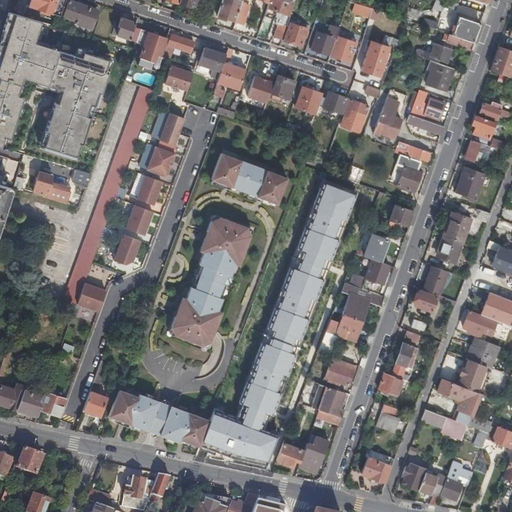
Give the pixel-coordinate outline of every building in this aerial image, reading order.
[(61,16),(65,0),(30,0),(29,5),(61,16)] [(77,20),(82,4),(71,0),(68,0),(63,16),(77,20)] [(221,0),(217,14),(235,21),(240,7),(242,1),(238,0),(221,0)] [(268,0),(268,1),(264,15),(274,18),(277,10),(288,14),(293,1),(290,0),(268,0)] [(455,11),(457,3),(447,0),(444,0),(442,6),(455,11)] [(376,19),(378,10),(353,3),(350,12),(376,19)] [(98,9),(82,4),(77,20),(76,23),(92,28),(98,9)] [(240,7),(235,21),(243,24),(248,10),(240,7)] [(405,14),(417,18),(420,11),(408,7),(405,14)] [(9,12),(3,31),(8,33),(15,13),(9,12)] [(8,33),(3,31),(0,40),(3,41),(0,49),(0,147),(1,148),(4,137),(10,139),(23,97),(17,95),(23,78),(61,90),(59,96),(62,97),(60,103),(54,101),(44,132),(47,133),(42,148),(75,159),(80,144),(81,144),(94,106),(97,106),(109,67),(106,66),(108,60),(84,52),(85,49),(77,47),(75,54),(35,41),(42,21),(15,13),(8,33)] [(473,41),(479,23),(458,16),(452,35),(473,41)] [(130,40),(136,22),(120,17),(117,26),(115,25),(112,33),(130,40)] [(423,25),(435,29),(437,22),(425,19),(423,25)] [(361,34),(364,23),(357,21),(354,33),(361,34)] [(274,36),(282,39),(286,25),(279,23),(274,36)] [(284,39),(301,45),(307,28),(290,23),(284,39)] [(336,35),(339,27),(330,24),(326,34),(317,31),(311,49),(328,54),(334,37),(335,37),(336,35)] [(162,56),(167,38),(141,29),(136,43),(144,45),(140,57),(154,62),(157,55),(162,56)] [(470,49),(473,41),(452,35),(446,33),(443,40),(455,44),(455,45),(470,49)] [(162,56),(167,57),(167,55),(171,45),(191,52),(194,41),(171,34),(170,39),(167,38),(162,56)] [(356,42),(336,35),(335,37),(330,55),(350,62),(356,42)] [(199,50),(203,39),(198,37),(194,49),(199,50)] [(361,70),(380,76),(389,47),(370,41),(361,70)] [(429,60),(437,62),(438,60),(447,63),(452,48),(443,45),(434,42),(431,52),(424,50),(421,57),(429,60)] [(490,69),(500,73),(509,76),(511,69),(511,50),(499,46),(490,69)] [(229,60),(233,49),(228,47),(226,55),(224,59),(229,60)] [(223,63),(224,59),(226,55),(205,48),(199,64),(207,67),(217,70),(215,76),(214,80),(217,81),(223,63)] [(154,62),(140,57),(138,65),(152,69),(154,62)] [(451,75),(454,68),(437,62),(429,60),(427,67),(434,70),(429,84),(443,89),(448,75),(451,75)] [(246,70),(223,63),(217,81),(217,82),(239,89),(246,70)] [(187,90),(193,72),(171,65),(165,83),(187,90)] [(217,70),(207,67),(206,73),(215,76),(217,70)] [(507,85),(510,77),(509,76),(500,73),(497,81),(507,85)] [(266,102),(275,76),(267,74),(265,79),(254,76),(247,96),(266,102)] [(270,98),(280,101),(282,97),(288,99),(295,81),(278,75),(271,93),(272,93),(270,98)] [(425,92),(428,93),(430,89),(424,87),(424,86),(420,84),(418,89),(425,92)] [(149,104),(154,90),(141,85),(115,156),(84,241),(61,303),(75,307),(77,302),(85,279),(92,261),(104,227),(115,197),(126,168),(137,138),(149,104)] [(379,89),(368,85),(365,93),(377,96),(379,89)] [(314,113),(321,93),(302,86),(295,107),(314,113)] [(215,87),(212,94),(223,98),(225,90),(215,87)] [(440,135),(443,126),(421,119),(423,113),(438,119),(444,104),(429,98),(427,103),(421,102),(425,92),(418,89),(410,111),(405,122),(422,128),(426,130),(440,135)] [(342,112),(347,97),(329,91),(326,97),(321,96),(319,104),(342,112)] [(344,116),(362,122),(369,105),(348,98),(345,106),(347,107),(344,116)] [(392,116),(398,102),(386,98),(373,131),(393,138),(400,119),(392,116)] [(509,122),(511,113),(511,111),(501,108),(502,105),(491,101),(490,105),(483,103),(479,113),(496,119),(497,119),(509,122)] [(232,117),(234,112),(221,107),(219,113),(220,113),(232,117)] [(178,133),(184,117),(169,112),(159,139),(174,144),(178,133)] [(494,121),(475,114),(471,124),(475,125),(473,133),(488,138),(494,121)] [(282,134),(284,130),(271,125),(270,130),(282,134)] [(480,143),(471,139),(464,158),(473,161),(475,158),(480,143)] [(427,160),(430,152),(406,143),(404,146),(406,147),(406,150),(411,151),(410,154),(427,160)] [(480,143),(475,158),(480,160),(483,151),(493,154),(495,148),(480,143)] [(171,161),(174,152),(155,145),(147,169),(166,175),(169,166),(167,165),(169,160),(171,161)] [(261,198),(274,203),(275,204),(285,177),(235,159),(219,152),(210,178),(211,179),(223,184),(224,181),(230,184),(229,186),(238,189),(247,193),(255,196),(256,193),(262,195),(261,198)] [(416,169),(419,160),(398,153),(389,181),(414,189),(420,171),(416,169)] [(359,183),(363,169),(349,165),(346,179),(359,183)] [(485,173),(464,166),(455,192),(476,199),(481,183),(485,173)] [(90,172),(77,169),(72,182),(85,186),(90,172)] [(53,176),(39,172),(33,192),(43,195),(43,197),(67,204),(71,189),(51,183),(53,176)] [(485,173),(481,183),(486,185),(490,175),(485,173)] [(153,204),(161,180),(145,174),(136,198),(153,204)] [(16,176),(12,187),(20,190),(24,178),(16,176)] [(355,187),(324,176),(244,394),(226,387),(212,427),(277,451),(293,408),(276,402),(355,187)] [(223,184),(211,179),(210,182),(225,188),(237,192),(238,189),(229,186),(230,184),(224,181),(223,184)] [(0,224),(12,188),(0,184),(0,224)] [(273,206),(274,203),(261,198),(262,195),(256,193),(255,196),(247,193),(246,196),(257,200),(267,204),(273,206)] [(149,219),(152,210),(134,204),(125,227),(144,234),(147,225),(145,225),(147,219),(149,219)] [(395,204),(390,220),(397,223),(407,226),(413,211),(395,204)] [(490,213),(479,209),(477,214),(488,218),(489,215),(490,213)] [(452,211),(443,236),(462,243),(471,218),(452,211)] [(246,246),(249,236),(245,227),(219,217),(211,220),(207,231),(209,232),(203,250),(204,251),(199,264),(201,264),(203,265),(195,287),(192,286),(191,285),(186,297),(185,297),(177,315),(175,314),(171,324),(171,325),(175,334),(201,344),(210,340),(211,340),(213,333),(215,329),(211,328),(218,309),(217,309),(222,297),(221,296),(217,295),(226,274),(229,275),(230,275),(235,263),(236,263),(243,245),(246,246)] [(397,223),(390,220),(387,226),(395,229),(397,223)] [(209,232),(207,231),(205,235),(200,249),(203,250),(209,232)] [(133,260),(140,239),(123,233),(114,259),(125,263),(133,260)] [(371,259),(379,261),(386,239),(371,234),(363,256),(371,259)] [(462,243),(443,236),(440,245),(442,246),(438,257),(454,262),(462,243)] [(500,244),(490,240),(488,245),(498,249),(499,248),(500,244)] [(245,249),(246,246),(243,245),(236,263),(239,264),(245,249)] [(495,256),(511,262),(511,252),(499,248),(498,249),(495,256)] [(511,262),(495,256),(494,255),(492,258),(494,259),(492,265),(511,272),(511,271),(511,262)] [(378,294),(389,265),(379,261),(371,259),(364,277),(351,273),(347,283),(378,294)] [(203,265),(201,264),(192,286),(195,287),(203,265)] [(427,281),(424,290),(439,295),(442,285),(446,274),(447,271),(432,266),(427,281)] [(497,276),(490,273),(486,283),(493,285),(497,276)] [(217,295),(221,296),(229,275),(226,274),(217,295)] [(77,302),(98,310),(105,289),(92,284),(93,282),(85,279),(77,302)] [(341,290),(344,282),(337,279),(334,290),(340,292),(341,290)] [(380,306),(384,296),(378,294),(347,283),(344,282),(341,290),(349,293),(344,306),(341,313),(362,321),(368,302),(380,306)] [(437,296),(420,290),(414,305),(432,311),(437,296)] [(483,306),(480,313),(501,321),(509,300),(491,292),(485,306),(483,306)] [(177,315),(185,297),(182,296),(180,301),(175,314),(177,315)] [(333,311),(341,313),(344,306),(336,303),(333,311)] [(211,328),(215,329),(221,311),(218,309),(211,328)] [(489,318),(469,310),(463,326),(471,329),(470,332),(480,336),(486,320),(488,321),(489,318)] [(354,342),(362,321),(341,313),(337,327),(334,334),(337,335),(354,342)] [(423,331),(426,323),(413,318),(411,326),(423,331)] [(328,324),(317,352),(327,355),(334,334),(337,327),(328,324)] [(420,335),(407,330),(404,337),(418,342),(420,335)] [(330,356),(337,335),(334,334),(327,355),(330,356)] [(470,348),(466,357),(468,358),(487,365),(491,367),(499,345),(475,336),(471,345),(473,346),(472,349),(470,348)] [(70,353),(73,346),(63,342),(60,350),(70,353)] [(391,374),(402,378),(406,380),(408,374),(403,372),(406,365),(410,367),(417,347),(403,342),(395,361),(396,362),(391,374)] [(0,404),(15,409),(15,408),(22,391),(16,389),(1,385),(11,352),(5,351),(0,367),(0,404)] [(348,385),(355,364),(331,356),(323,380),(338,385),(339,382),(348,385)] [(465,357),(455,383),(458,384),(468,358),(466,357),(465,357)] [(468,358),(458,384),(477,391),(487,365),(468,358)] [(102,371),(97,369),(91,386),(96,388),(102,371)] [(384,372),(378,388),(396,395),(402,378),(391,374),(384,372)] [(453,419),(467,425),(471,415),(479,393),(477,391),(458,384),(455,383),(442,378),(437,391),(446,394),(448,391),(468,399),(463,412),(456,409),(453,419)] [(341,417),(344,409),(340,408),(345,393),(317,383),(315,390),(309,406),(319,410),(337,416),(341,417)] [(114,399),(109,412),(117,415),(129,419),(134,421),(141,424),(142,424),(153,398),(150,397),(143,394),(138,392),(137,395),(118,388),(114,399)] [(37,415),(39,409),(44,395),(23,389),(22,391),(15,408),(37,415)] [(89,390),(82,409),(98,415),(106,396),(95,392),(89,390)] [(39,409),(59,415),(65,398),(45,391),(44,395),(39,409)] [(166,433),(176,406),(164,402),(153,398),(142,424),(154,429),(166,433)] [(384,404),(381,411),(395,416),(398,409),(384,404)] [(193,440),(200,443),(209,419),(185,410),(177,407),(176,406),(166,433),(168,434),(175,436),(192,443),(193,440)] [(421,419),(442,427),(446,417),(425,408),(421,419)] [(395,432),(400,418),(395,416),(381,411),(376,425),(395,432)] [(480,429),(488,432),(491,423),(471,415),(467,425),(480,429)] [(461,440),(467,425),(453,419),(446,417),(442,427),(440,432),(461,440)] [(510,448),(511,441),(511,430),(509,430),(510,427),(507,426),(505,428),(498,425),(492,441),(510,448)] [(474,444),(482,447),(488,432),(480,429),(474,444)] [(300,462),(298,466),(316,472),(324,450),(325,450),(328,441),(315,436),(312,445),(307,443),(304,450),(300,462)] [(5,441),(0,440),(0,475),(5,478),(13,459),(6,456),(7,454),(1,452),(5,441)] [(296,461),(300,462),(304,450),(282,442),(275,461),(293,468),(296,461)] [(410,446),(408,452),(414,455),(416,448),(410,446)] [(43,455),(24,448),(16,467),(35,474),(43,455)] [(370,450),(367,456),(389,465),(392,458),(370,450)] [(389,465),(367,456),(361,473),(383,481),(389,465)] [(418,489),(425,471),(426,469),(410,463),(408,467),(405,466),(402,473),(405,474),(402,483),(418,489)] [(431,490),(440,494),(447,477),(438,473),(433,471),(432,474),(425,471),(418,489),(429,493),(431,490)] [(447,477),(455,480),(458,474),(449,471),(447,477)] [(160,498),(169,476),(158,474),(155,482),(149,498),(143,511),(149,511),(151,509),(153,510),(155,505),(158,497),(160,498)] [(149,498),(155,482),(145,480),(145,479),(132,477),(130,487),(125,486),(123,495),(141,499),(141,497),(149,498)] [(447,477),(440,494),(455,500),(462,483),(455,480),(447,477)] [(60,497),(64,489),(50,485),(48,493),(60,497)] [(12,489),(6,487),(0,501),(0,502),(5,504),(8,497),(9,497),(12,489)] [(110,497),(90,489),(86,499),(95,503),(106,507),(110,497)] [(25,511),(44,511),(49,499),(32,493),(25,511)] [(258,496),(247,493),(244,502),(254,506),(258,496)] [(202,504),(205,497),(206,495),(199,494),(196,502),(202,504)] [(220,505),(222,498),(206,495),(205,497),(215,501),(214,503),(220,505)] [(429,504),(436,505),(439,496),(434,495),(429,504)] [(286,511),(288,507),(260,496),(253,511),(286,511)] [(225,511),(227,508),(220,505),(214,503),(215,501),(205,497),(202,504),(196,502),(192,511),(225,511)] [(227,508),(230,500),(222,498),(220,505),(227,508)] [(247,511),(249,507),(231,501),(227,511),(247,511)] [(91,511),(118,511),(106,507),(95,503),(91,511)]
